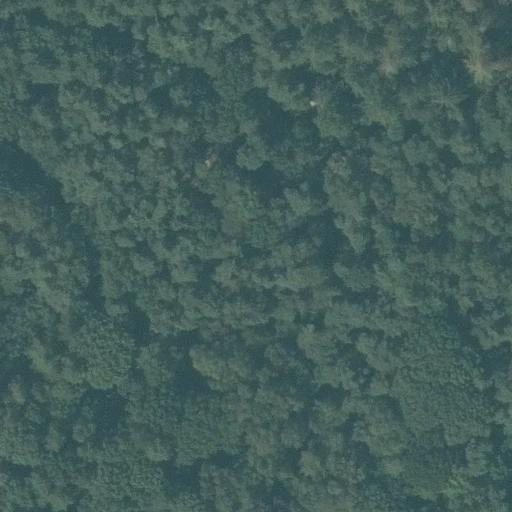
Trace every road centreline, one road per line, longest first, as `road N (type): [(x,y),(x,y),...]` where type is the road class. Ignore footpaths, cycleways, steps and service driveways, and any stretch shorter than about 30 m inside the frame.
road 1 (track): [(278,481),(0,99)]
road 2 (track): [(511,457),(223,511)]
